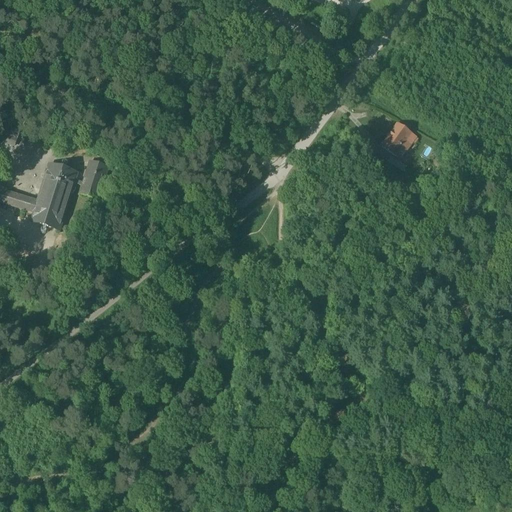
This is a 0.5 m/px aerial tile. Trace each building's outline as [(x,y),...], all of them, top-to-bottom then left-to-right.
[(415,138),(396,125),(387,139),(401,149),(405,144),(409,147),(415,138)] [(401,149),(387,139),(381,148),(399,161),(409,147),(405,144),(401,149)] [(108,170),(89,164),(79,195),(98,201),(108,170)] [(36,213),(33,222),(58,230),(75,176),(50,168),(39,204),(36,213)] [(39,204),(0,192),(0,202),(36,213),(39,204)]
